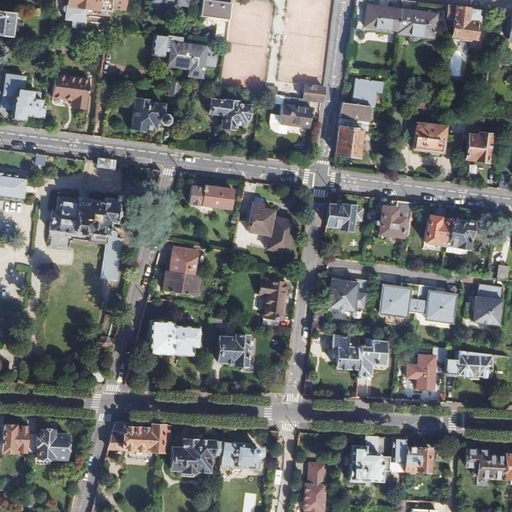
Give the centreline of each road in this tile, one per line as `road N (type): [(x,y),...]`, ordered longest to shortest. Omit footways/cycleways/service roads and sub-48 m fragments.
road 1 (residential): [(172,161),(106,402)]
road 2 (residential): [(321,181),(290,410)]
road 3 (residential): [(290,410),(511,423)]
road 4 (residential): [(321,181),(511,205)]
road 5 (residential): [(106,402),(290,410)]
road 6 (residential): [(345,0),(321,181)]
road 7 (residential): [(172,161),(0,139)]
road 8 (unknown): [(116,154),(46,192),(33,248),(0,263)]
road 9 (unknown): [(310,259),(468,280)]
road 10 (residential): [(172,161),(321,181)]
